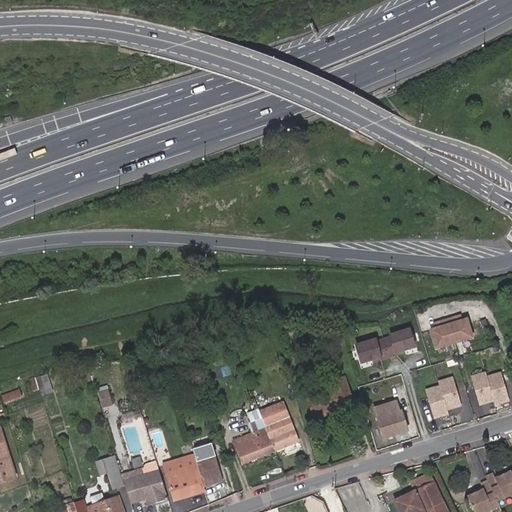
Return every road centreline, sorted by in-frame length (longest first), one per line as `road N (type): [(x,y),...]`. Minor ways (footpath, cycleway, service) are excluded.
road 1 (trunk): [(0,205),(349,78),(511,3)]
road 2 (trunk): [(0,249),(108,238),(463,263),(511,258)]
road 3 (tertiary): [(374,123),(177,44),(92,27),(0,26)]
road 4 (unclassified): [(226,511),(511,422)]
road 5 (trunk): [(441,0),(174,106)]
road 6 (trunk): [(174,106),(0,168)]
road 7 (trunk): [(174,106),(136,100),(0,144)]
road 8 (tertiary): [(511,177),(374,123)]
road 9 (unknown): [(511,356),(479,304),(421,310)]
